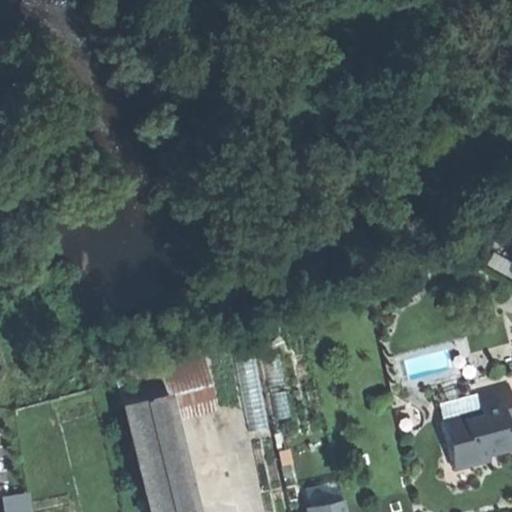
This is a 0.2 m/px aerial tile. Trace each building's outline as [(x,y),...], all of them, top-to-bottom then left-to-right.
[(250,429),(269,425),(255,353),(236,356),(250,429)] [(440,421),(452,468),(472,463),(470,452),(476,451),(478,456),(511,447),(504,422),(511,419),(511,405),(506,384),(473,393),(478,411),(440,421)] [(118,406),(145,511),(191,511),(162,395),(118,406)] [(479,461),(478,456),(476,451),(470,452),(472,463),(476,462),(479,461)] [(0,497),(2,511),(28,511),(25,493),(0,497)] [(304,511),(343,511),(341,500),(304,508),(304,511)]
